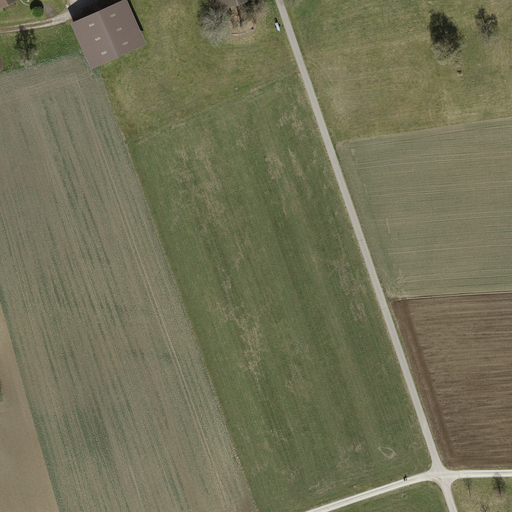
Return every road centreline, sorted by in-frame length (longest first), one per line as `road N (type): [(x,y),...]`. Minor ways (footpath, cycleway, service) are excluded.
road 1 (track): [(278,0),(453,511)]
road 2 (track): [(314,511),(421,477),(511,474)]
